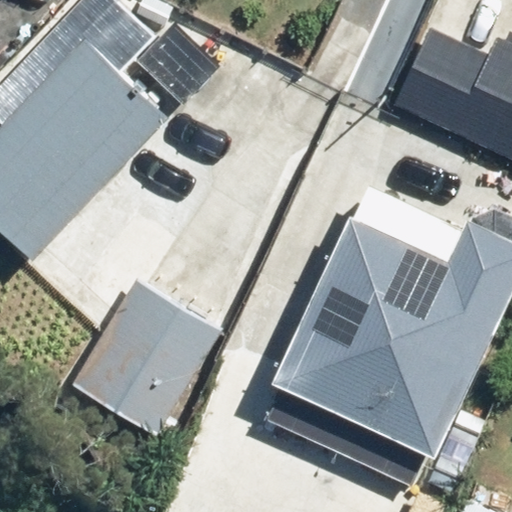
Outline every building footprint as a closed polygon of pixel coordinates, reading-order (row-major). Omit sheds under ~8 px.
[(511,66),(436,27),(398,101),(511,159),(511,66)] [(0,124),(0,225),(29,256),(171,122),(92,38),(0,124)] [(511,249),(372,177),(269,375),(432,458),(511,303),(511,249)] [(75,394),(143,432),(211,311),(144,273),(75,394)] [(500,511),(467,496),(458,511),(500,511)]
